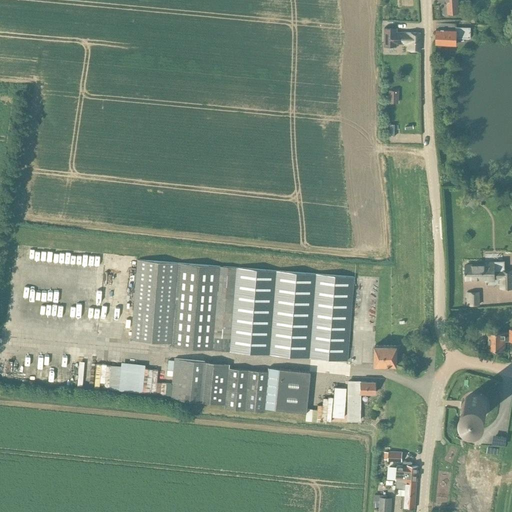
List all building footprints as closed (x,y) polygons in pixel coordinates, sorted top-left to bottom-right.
[(445,0),(446,1),(447,1),(448,13),(459,12),(458,0),(445,0)] [(456,24),(436,24),(436,44),(446,44),(456,44),(456,38),(471,38),(471,27),(456,27),(456,24)] [(384,27),(384,46),(397,46),(397,44),(403,44),(408,44),(408,50),(410,50),(414,50),(416,50),(420,50),(421,33),(411,33),(405,33),(404,33),(404,32),(397,32),(397,27),(384,27)] [(466,194),(460,202),(466,206),(472,199),(466,194)] [(354,278),(177,263),(136,260),(130,340),(172,343),(172,347),(347,361),(354,278)] [(478,265),(465,265),(465,279),(485,278),(495,278),(501,278),(501,288),(511,288),(511,270),(505,270),(495,270),(495,262),(485,262),(485,265),(478,265)] [(479,292),(467,293),(467,305),(479,305),(479,292)] [(489,332),(489,350),(505,351),(505,341),(511,341),(511,328),(510,329),(509,332),(489,332)] [(375,364),(386,365),(396,365),(397,346),(375,345),(375,364)] [(264,409),(305,413),(310,373),(268,369),(268,372),(229,368),(229,364),(174,359),(170,399),(225,404),(224,409),(264,412),(264,409)] [(347,380),(346,421),(360,421),(360,407),(361,393),(364,393),(374,393),(374,382),(364,382),(361,382),(361,380),(347,380)] [(344,418),(346,388),(334,387),(332,417),(344,418)] [(461,408),(462,410),(463,413),(464,415),(465,416),(467,418),(469,419),(471,420),(473,420),(475,420),(478,420),(480,419),(482,418),(483,416),(485,415),(486,413),(487,411),(487,408),(487,406),(487,404),(486,402),(485,400),(484,398),(482,397),(480,395),(478,394),(476,394),(474,394),(472,394),(469,395),(467,396),(466,397),(464,399),(463,401),(462,403),(461,408)] [(326,421),(331,422),(333,398),(328,397),(328,399),(323,398),(322,406),(317,405),(317,410),(306,409),(305,421),(326,423),(326,421)] [(403,453),(389,452),(389,461),(402,462),(403,453)] [(397,479),(397,480),(417,482),(418,466),(411,466),(411,462),(403,461),(403,466),(397,466),(397,467),(397,479)] [(397,480),(396,489),(406,489),(406,493),(405,496),(405,501),(405,507),(405,508),(415,508),(416,494),(417,482),(397,480)] [(379,507),(378,511),(390,511),(392,498),(387,498),(387,495),(374,494),(373,506),(379,507)]
